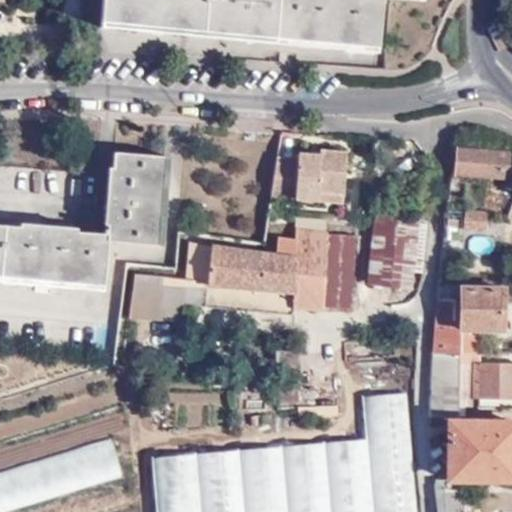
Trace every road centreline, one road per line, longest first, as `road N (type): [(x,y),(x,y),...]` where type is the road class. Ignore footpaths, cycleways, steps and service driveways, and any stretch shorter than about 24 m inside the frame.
road 1 (residential): [(436,127),(442,160),(420,404),(430,511)]
road 2 (residential): [(0,96),(211,93),(332,102)]
road 3 (residential): [(332,102),(397,100),(498,69)]
road 4 (residential): [(332,102),(342,125),(436,127)]
